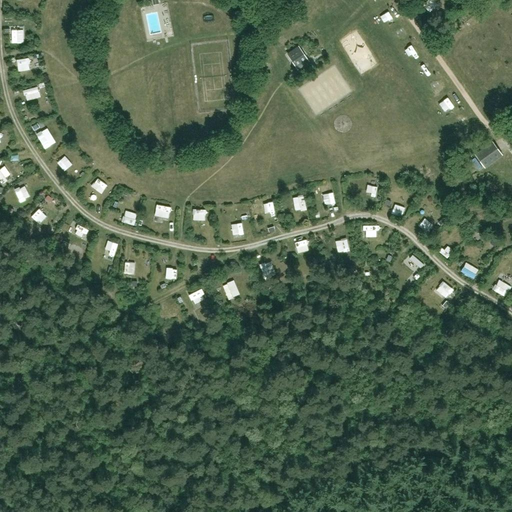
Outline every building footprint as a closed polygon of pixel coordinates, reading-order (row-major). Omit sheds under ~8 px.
[(25,40),(25,29),(15,30),(16,41),(25,40)] [(301,44),(287,53),(299,70),(312,61),(301,44)] [(32,59),(20,60),(21,72),(34,70),(32,59)] [(40,87),(26,91),(28,97),(34,96),(35,99),(43,97),(40,87)] [(49,129),(40,134),(45,144),(55,138),(49,129)] [(484,144),(470,158),(484,173),(498,159),(484,144)] [(68,172),(76,165),(68,156),(60,163),(68,172)] [(0,173),(4,182),(14,178),(9,167),(0,171),(0,173)] [(21,182),(25,192),(34,189),(30,178),(21,182)] [(101,179),(95,187),(105,194),(111,186),(101,179)] [(136,208),(140,196),(128,192),(124,205),(136,208)] [(48,204),(59,209),(62,203),(51,198),(48,204)] [(161,205),(157,217),(171,221),(174,208),(161,205)] [(197,221),(209,221),(209,210),(197,210),(197,221)] [(83,227),(79,237),(91,241),(95,231),(83,227)] [(108,255),(118,257),(121,244),(110,241),(108,255)] [(138,275),(138,263),(128,263),(127,275),(138,275)] [(236,295),(241,292),(237,282),(226,286),(232,300),(237,298),(236,295)] [(199,309),(209,305),(204,291),(193,295),(199,309)] [(174,332),(186,326),(180,314),(168,320),(174,332)]
